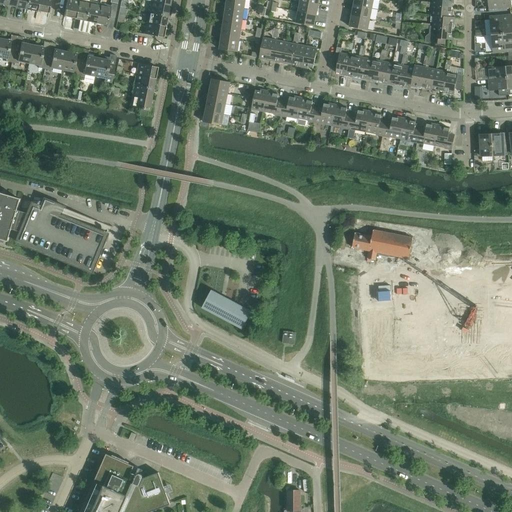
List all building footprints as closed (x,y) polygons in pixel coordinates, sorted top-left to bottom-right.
[(17,0),(16,7),(26,10),(28,0),(17,0)] [(28,0),(26,10),(37,12),(39,0),(28,0)] [(39,0),(37,12),(48,14),(50,0),(39,0)] [(67,0),(64,17),(75,19),(79,1),(78,0),(67,0)] [(226,0),(226,6),(244,9),(245,0),(226,0)] [(356,0),(355,5),(355,6),(372,9),(373,0),(356,0)] [(499,0),(487,0),(489,10),(500,9),(499,0)] [(510,0),(499,0),(500,9),(511,8),(510,0)] [(79,1),(75,19),(86,21),(89,3),(79,1)] [(151,2),(149,13),(167,17),(169,6),(151,2)] [(300,2),(298,12),(316,16),(319,5),(317,5),(300,2)] [(89,3),(86,21),(96,23),(100,5),(89,3)] [(100,5),(96,23),(107,26),(109,17),(115,18),(117,5),(111,4),(111,7),(100,5)] [(354,5),(352,16),(370,20),(372,9),(355,6),(355,5),(354,5)] [(452,7),(432,5),(431,17),(433,17),(433,16),(452,18),(453,12),(451,12),(452,7)] [(224,17),(225,18),(225,17),(243,20),(244,9),(226,6),(224,17)] [(316,16),(298,12),(296,23),(314,27),(316,16)] [(149,13),(146,23),(165,27),(167,17),(149,13)] [(511,14),(501,16),(503,34),(511,33),(511,14)] [(370,20),(352,16),(349,27),(368,31),(370,20)] [(433,17),(432,27),(452,29),(453,25),(454,25),(454,18),(452,18),(433,16),(433,17)] [(489,17),(491,35),(503,34),(501,16),(489,17)] [(225,17),(225,18),(224,28),(241,30),(243,20),(225,17)] [(165,27),(146,23),(144,34),(163,38),(165,27)] [(445,40),(452,40),(453,34),(452,33),(452,29),(432,27),(430,27),(430,24),(426,24),(425,29),(430,29),(429,34),(426,37),(425,42),(431,43),(445,45),(445,40)] [(224,28),(222,38),(240,41),(241,30),(224,28)] [(308,37),(321,39),(322,33),(309,31),(308,37)] [(511,33),(503,34),(504,53),(509,52),(511,51),(511,33)] [(503,34),(491,35),(493,54),(504,53),(503,34)] [(222,38),(221,38),(219,49),(238,52),(240,41),(222,38)] [(266,59),(271,60),(274,40),(263,38),(259,59),(266,60),(266,59)] [(0,39),(0,58),(6,59),(5,62),(12,63),(15,47),(9,46),(10,41),(0,39)] [(274,40),(271,60),(275,61),(275,62),(281,63),(285,43),(274,40)] [(285,43),(281,63),(287,64),(287,63),(292,64),(296,45),(285,43)] [(15,47),(12,63),(18,64),(18,62),(29,64),(32,46),(21,44),(20,49),(15,47)] [(296,45),(292,64),(296,65),(296,66),(302,67),(306,47),(296,45)] [(32,46),(29,64),(39,66),(38,69),(45,70),(48,54),(42,53),(43,48),(32,46)] [(306,47),(302,67),(308,69),(309,67),(313,68),(317,49),(306,47)] [(340,75),(347,76),(351,56),(341,54),(342,49),(337,48),(336,53),(340,53),(336,73),(341,74),(340,75)] [(48,54),(45,70),(51,71),(51,68),(62,70),(65,52),(54,50),(53,55),(48,54)] [(65,52),(62,70),(72,72),(71,75),(77,76),(81,61),(75,59),(76,54),(65,52)] [(98,59),(94,77),(105,79),(104,82),(111,83),(116,56),(110,55),(109,58),(104,57),(104,60),(98,59)] [(351,56),(347,76),(353,78),(353,76),(358,77),(361,58),(351,56)] [(81,61),(77,76),(84,78),(84,75),(94,77),(98,59),(87,57),(86,62),(81,61)] [(361,58),(358,77),(362,78),(362,79),(368,80),(372,60),(361,58)] [(372,60),(368,80),(374,82),(374,81),(379,81),(383,62),(372,60)] [(383,62),(379,81),(383,82),(383,83),(389,85),(393,64),(383,62)] [(138,64),(136,75),(155,79),(157,68),(138,64)] [(393,64),(389,85),(395,86),(395,85),(400,86),(404,66),(393,64)] [(404,66),(400,86),(404,86),(404,88),(411,89),(411,87),(411,86),(414,68),(404,66)] [(411,86),(411,87),(417,88),(417,87),(422,87),(426,68),(415,66),(414,68),(411,86)] [(487,68),(488,80),(507,78),(506,67),(487,68)] [(426,68),(422,87),(426,88),(426,89),(432,91),(436,70),(426,68)] [(436,70),(432,91),(438,92),(439,91),(443,92),(447,72),(436,70)] [(447,72),(443,92),(447,92),(447,94),(454,95),(455,89),(463,90),(464,76),(447,72)] [(136,75),(134,86),(153,89),(155,79),(136,75)] [(507,78),(488,80),(489,91),(499,90),(499,96),(508,95),(507,78)] [(210,91),(211,91),(211,90),(228,94),(230,83),(212,79),(210,91)] [(134,86),(132,96),(151,100),(153,89),(134,86)] [(211,91),(209,101),(226,104),(228,94),(211,90),(211,91)] [(252,110),(263,112),(267,91),(261,90),(260,91),(256,90),(252,110)] [(267,91),(263,112),(274,114),(274,115),(280,116),(283,101),(278,100),(279,95),(274,94),(274,93),(267,91)] [(151,100),(132,96),(130,107),(149,111),(151,100)] [(283,101),(280,116),(287,117),(285,122),(295,124),(297,119),(302,98),(295,97),(294,98),(290,97),(289,102),(283,101)] [(302,98),(297,119),(298,119),(297,123),(298,125),(306,127),(308,126),(309,122),(314,123),(317,108),(312,107),(313,102),(308,101),(308,100),(302,98)] [(209,101),(207,111),(207,112),(224,115),(226,104),(209,101)] [(317,108),(314,123),(321,124),(321,123),(332,126),(336,105),(329,104),(329,105),(324,104),(323,109),(317,108)] [(336,105),(332,126),(343,128),(342,128),(349,130),(352,115),(346,114),(347,109),(342,108),(343,106),(336,105)] [(352,115),(349,130),(355,131),(355,130),(366,132),(370,112),(363,110),(363,112),(358,111),(357,116),(352,115)] [(207,112),(207,111),(206,111),(203,122),(222,126),(224,115),(207,112)] [(370,112),(366,132),(377,134),(377,135),(383,136),(386,122),(380,121),(381,115),(377,114),(377,113),(370,112)] [(386,122),(383,136),(389,138),(390,137),(400,139),(404,119),(398,117),(397,118),(393,118),(391,123),(386,122)] [(404,119),(400,139),(411,141),(411,142),(417,143),(420,129),(415,127),(416,122),(411,121),(411,120),(404,119)] [(420,129),(417,143),(424,144),(434,146),(438,125),(432,124),(431,125),(427,124),(426,130),(420,129)] [(438,125),(434,146),(445,148),(445,149),(452,150),(455,135),(449,134),(450,129),(445,128),(445,127),(438,125)] [(499,136),(492,136),(492,156),(504,156),(508,155),(508,144),(506,133),(499,133),(499,136)] [(484,134),(476,134),(477,157),(481,157),(481,162),(491,161),(491,156),(492,156),(492,136),(484,137),(484,134)] [(22,199),(0,192),(0,239),(9,242),(12,230),(21,232),(17,242),(93,273),(109,234),(62,215),(66,207),(45,199),(42,207),(33,203),(29,214),(18,211),(22,199)] [(368,259),(367,261),(367,262),(371,262),(371,260),(375,260),(377,253),(409,259),(413,238),(373,230),(372,237),(355,233),(352,248),(369,251),(367,259),(368,259)] [(419,267),(395,267),(397,344),(511,340),(511,266),(475,268),(474,247),(432,249),(419,267)] [(202,308),(242,330),(252,311),(227,298),(222,307),(216,304),(220,295),(211,290),(202,308)] [(283,343),(294,345),(296,333),(284,331),(283,343)] [(136,475),(131,473),(134,466),(129,464),(129,463),(113,455),(112,456),(107,454),(80,511),(150,511),(170,505),(159,473),(143,478),(140,486),(134,483),(140,469),(139,468),(136,475)] [(300,491),(288,491),(288,511),(300,511),(300,491)]
